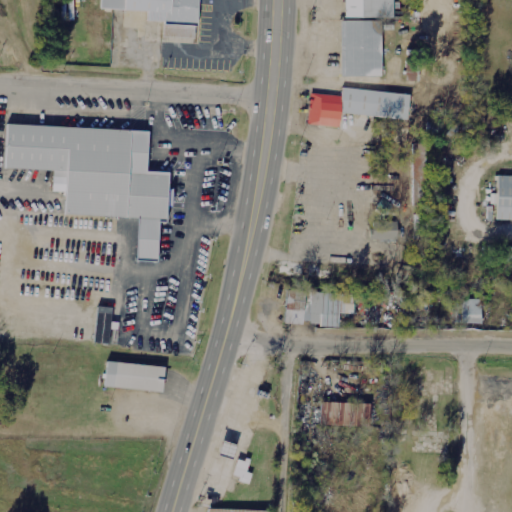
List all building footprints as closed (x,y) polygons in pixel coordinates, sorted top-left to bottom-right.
[(99,0),(99,11),(146,13),(145,25),(196,27),(197,0),(99,0)] [(392,19),(392,0),(360,0),(360,19),(392,19)] [(380,78),(380,22),(339,22),(339,78),(380,78)] [(406,121),(408,96),(340,90),(339,98),(309,95),(306,125),(337,128),(339,115),(406,121)] [(148,132),(5,126),(3,170),(53,172),(52,178),(64,179),(63,216),(137,219),(135,263),(157,264),(159,222),(167,222),(169,175),(146,174),(148,132)] [(414,203),(429,203),(428,144),(413,144),(414,203)] [(495,222),(511,222),(511,177),(495,177),(495,222)] [(373,240),(398,240),(398,223),(373,222),(373,240)] [(352,314),(352,292),(284,290),(283,326),(338,328),(338,314),(352,314)] [(481,324),(481,299),(456,299),(456,324),(481,324)] [(119,323),(112,323),(112,308),(97,307),(95,344),(110,345),(111,330),(118,330),(119,323)] [(164,369),(106,362),(103,388),(162,395),(164,369)] [(368,406),(320,402),(319,424),(366,428),(368,406)]
